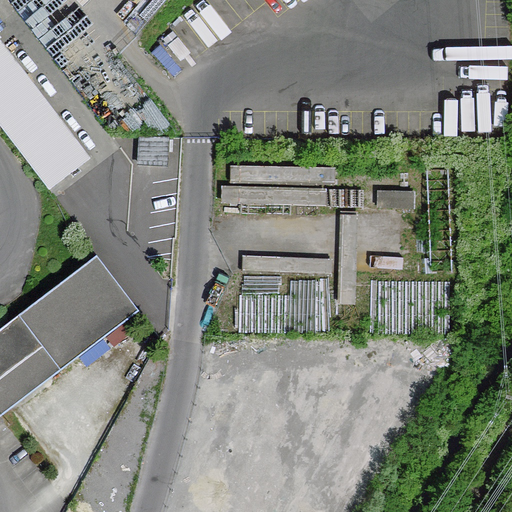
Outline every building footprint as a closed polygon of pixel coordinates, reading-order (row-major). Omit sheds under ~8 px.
[(94,160),(0,36),(0,122),(53,192),(94,160)] [(322,171),(232,166),(231,184),(321,189),(322,171)] [(328,170),(328,187),(418,191),(419,174),(328,170)] [(433,172),(436,275),(454,275),(450,171),(433,172)] [(231,187),(230,204),(321,208),(321,191),(231,187)] [(417,193),(327,190),(327,207),(417,210),(417,193)] [(88,263),(0,330),(0,415),(1,417),(12,410),(20,403),(140,311),(98,256),(88,263)] [(409,258),(319,257),(319,274),(408,275),(409,258)] [(20,403),(12,410),(30,432),(38,426),(20,403)]
